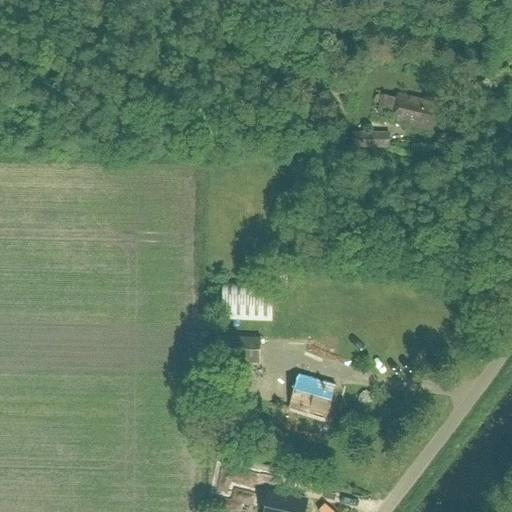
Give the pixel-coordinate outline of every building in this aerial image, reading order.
[(424,101),(397,94),(396,99),(383,95),(378,115),(391,118),(389,124),(408,129),(408,127),(434,134),(442,103),(425,98),(424,101)] [(390,149),(390,134),(354,134),(354,149),(390,149)] [(273,284),(223,283),(221,322),(272,323),(273,284)] [(229,330),(219,330),(218,364),(260,365),(261,340),(229,339),(229,330)] [(337,385),(300,375),(291,408),(327,419),(337,385)] [(281,479),(254,473),(250,489),(269,493),(264,511),(303,511),(306,501),(277,495),(281,479)]
